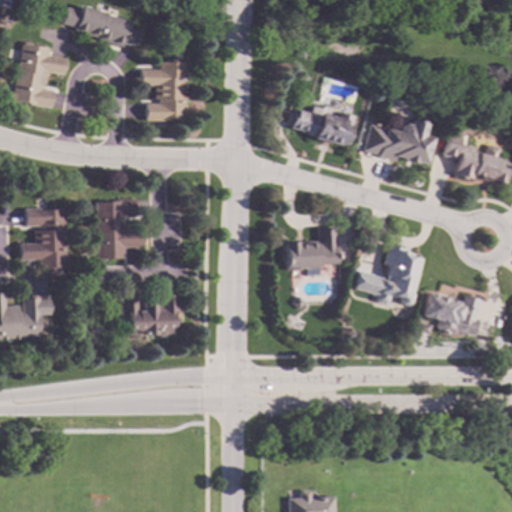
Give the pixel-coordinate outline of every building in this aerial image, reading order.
[(103,13),(103,14),(126,21),(124,27),(138,31),(133,47),(119,43),(118,46),(94,39),(94,38),(71,31),(72,27),(58,23),(63,7),(77,11),(79,5),(103,13)] [(45,48),(44,55),(61,58),(59,74),(45,72),(45,76),(43,76),(42,85),(38,84),(37,88),(50,90),(47,107),(26,104),(26,103),(9,100),(9,99),(8,97),(8,92),(10,92),(12,74),(13,69),(14,69),(15,68),(14,68),(15,62),(16,62),(19,43),(45,48)] [(173,61),(182,62),(182,71),(184,72),(184,76),(182,78),(182,103),(183,105),(183,109),(181,110),(181,120),(163,119),(163,121),(141,120),(142,103),(155,103),(155,99),(151,98),(151,86),(136,85),(137,68),(156,69),(156,61),(163,61),(163,59),(173,59),(173,61)] [(326,109),(325,114),(333,116),(334,112),(349,116),(346,125),(349,126),(344,146),(335,144),(335,145),(309,138),(310,136),(302,134),(302,132),(286,127),(291,109),(303,112),(305,103),(326,109)] [(422,123),(419,135),(428,137),(421,164),(412,161),(411,163),(400,160),(400,158),(391,156),(390,160),(373,156),(374,154),(359,150),(366,124),(393,131),(394,126),(401,123),(405,124),(407,119),(422,123)] [(471,147),(469,151),(477,153),(479,147),(484,144),(493,147),(496,151),(494,157),(505,160),(498,182),(469,174),(467,180),(448,174),(452,160),(449,159),(454,142),(471,147)] [(132,216),(119,216),(119,221),(123,221),(123,230),(138,229),(138,247),(120,247),(120,258),(102,259),(102,260),(96,260),(96,258),(93,258),(92,233),(93,233),(93,227),(92,227),(92,220),(93,220),(92,208),(91,208),(91,204),(92,204),(92,202),(115,201),(115,199),(131,198),(132,216)] [(61,211),(61,216),(59,217),(60,258),(62,260),(62,264),(60,267),(34,267),(34,259),(14,260),(14,243),(29,243),(29,230),(33,230),(33,225),(20,226),(19,209),(37,208),(37,209),(59,209),(61,211)] [(332,263),(314,263),(315,274),(301,275),(301,269),(281,270),(280,241),(294,241),(294,244),(313,243),(312,228),(331,227),(332,263)] [(399,248),(398,254),(415,258),(406,293),(408,293),(405,305),(392,302),(393,299),(385,296),(383,304),(369,300),(371,295),(348,289),(353,270),(380,278),(383,265),(378,264),(384,244),(399,248)] [(456,302),(458,294),(476,299),(470,321),(456,317),(452,331),(446,334),(434,331),(431,326),(432,320),(416,316),(423,293),(456,302)] [(175,316),(170,316),(170,334),(163,334),(161,336),(156,336),(153,334),(137,334),(134,339),(129,334),(125,334),(125,319),(123,319),(123,311),(117,311),(117,295),(134,295),(134,307),(140,307),(140,301),(142,301),(143,299),(148,299),(150,301),(153,301),(153,307),(157,307),(157,294),(175,294),(175,316)] [(301,302),(294,309),(287,302),(294,295),(301,302)] [(0,306),(13,305),(13,311),(18,311),(17,298),(34,297),(34,299),(44,299),(45,314),(33,314),(34,337),(0,338),(0,306)] [(427,324),(424,336),(411,333),(414,321),(427,324)] [(284,511),(284,497),(295,497),(295,492),(298,490),(304,490),(307,493),(307,496),(331,496),(331,511),(284,511)]
